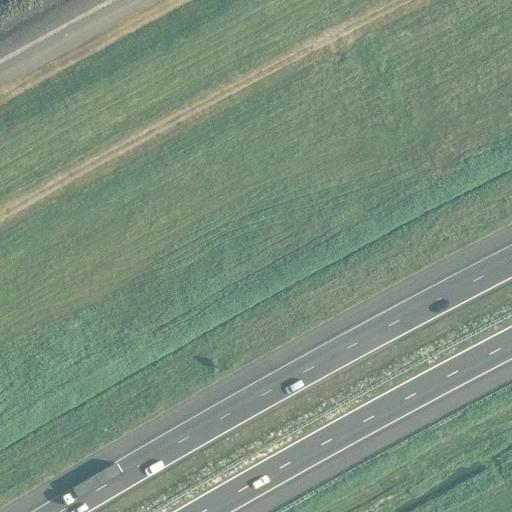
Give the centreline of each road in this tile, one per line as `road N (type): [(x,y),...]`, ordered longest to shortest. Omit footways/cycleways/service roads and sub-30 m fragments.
road 1 (motorway): [(511,249),(331,342),(37,511)]
road 2 (track): [(0,212),(399,0)]
road 3 (motorway): [(205,511),(511,343)]
